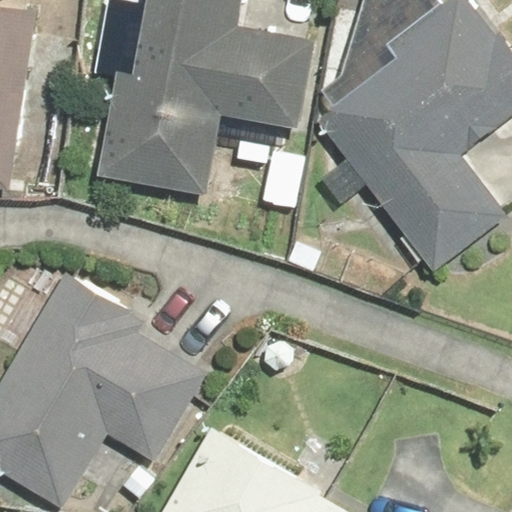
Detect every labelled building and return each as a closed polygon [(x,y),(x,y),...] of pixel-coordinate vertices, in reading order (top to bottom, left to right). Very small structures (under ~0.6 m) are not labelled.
[(112,79),(94,191),(214,210),(226,131),(300,143),(316,42),(241,30),(245,0),(148,0),(135,82),(112,79)] [(511,123),(511,23),(493,0),(425,0),(381,34),(405,65),(318,133),(440,289),(511,233),(458,166),(511,123)] [(0,201),(16,204),(36,22),(0,17),(0,201)] [(61,276),(0,387),(0,491),(38,511),(65,511),(98,452),(155,483),(209,382),(144,347),(156,327),(61,276)] [(364,511),(215,431),(171,511),(364,511)]
